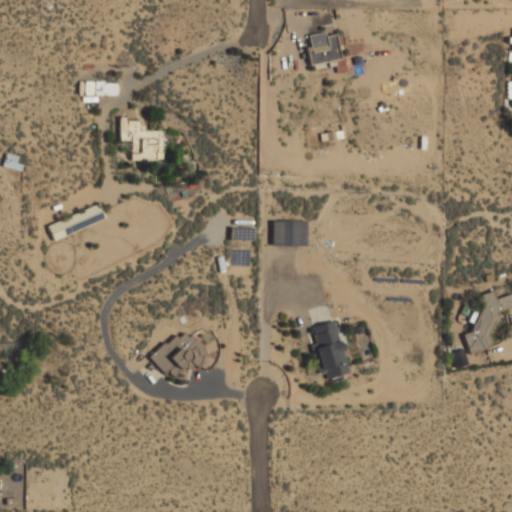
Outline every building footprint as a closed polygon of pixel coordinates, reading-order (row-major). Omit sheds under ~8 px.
[(308,65),(339,61),(334,32),(304,37),(308,65)] [(117,82),(81,82),(81,96),(117,96),(117,82)] [(130,141),(130,162),(163,162),(163,131),(141,131),(141,118),(119,118),(119,141),(130,141)] [(20,157),(4,153),(1,166),(17,170),(20,157)] [(47,225),(52,239),(104,220),(99,206),(47,225)] [(305,221),(270,221),(270,247),(305,247),(305,221)] [(252,241),(252,228),(229,228),(229,241),(252,241)] [(469,354),(494,346),(488,326),(499,323),(496,313),(511,307),(511,298),(511,295),(495,300),(493,292),(477,297),(481,311),(470,314),(475,331),(463,335),(469,354)] [(338,321),(310,326),(321,383),(348,378),(338,321)] [(173,384),(206,352),(181,327),(149,359),(173,384)]
